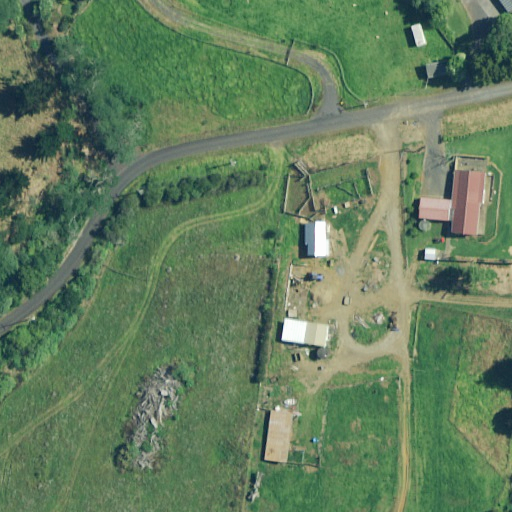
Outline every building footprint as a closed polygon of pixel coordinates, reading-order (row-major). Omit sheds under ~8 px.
[(511,9),(511,0),(503,0),(511,10),(511,9)] [(424,21),(414,24),(421,45),(430,41),(424,21)] [(450,74),(449,61),(430,63),(431,76),(450,74)] [(483,234),(489,164),(471,162),(458,161),(455,199),(424,196),(422,216),(456,219),(455,231),(483,234)] [(437,181),(426,179),(424,190),(435,191),(437,181)] [(329,220),(312,220),(311,253),(329,254),(329,220)] [(332,323),(288,318),(285,339),(329,344),(332,323)]
